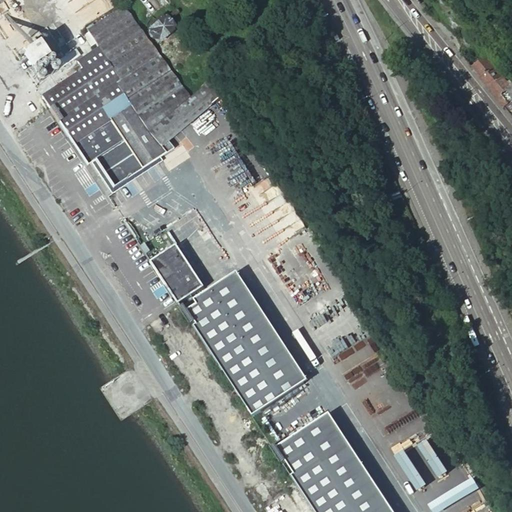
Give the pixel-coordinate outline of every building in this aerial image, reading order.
[(434,17),(440,12),(431,0),(425,4),(434,17)] [(190,97),(188,95),(137,24),(124,7),(88,31),(98,47),(77,61),(82,69),(42,97),(69,138),(73,136),(91,163),(95,161),(113,188),(167,153),(172,148),(167,142),(209,106),(232,138),(233,140),(236,144),(286,224),(303,213),(227,90),(225,92),(213,76),(190,97)] [(174,28),(165,18),(151,30),(150,28),(147,31),(150,34),(151,33),(157,40),(155,41),(158,44),(162,42),(161,40),(174,28)] [(459,52),(471,67),(482,58),(470,44),(459,52)] [(189,51),(184,45),(179,50),(184,56),(189,51)] [(34,72),(47,63),(38,48),(24,57),(34,72)] [(199,56),(193,51),(186,60),(192,64),(199,56)] [(482,58),(471,67),(504,107),(511,101),(511,88),(511,87),(509,84),(486,55),(482,58)] [(73,136),(69,138),(87,165),(91,163),(73,136)] [(151,262),(179,305),(204,288),(177,246),(151,262)] [(217,291),(226,285),(222,279),(213,285),(217,291)] [(231,385),(295,482),(297,485),(288,492),(302,511),(383,511),(343,452),(327,463),(317,448),(337,434),(283,351),(231,385)] [(389,416),(416,399),(415,397),(404,379),(398,383),(388,368),(378,375),(389,391),(377,398),(389,416)] [(396,456),(418,490),(427,484),(404,450),(396,456)]
